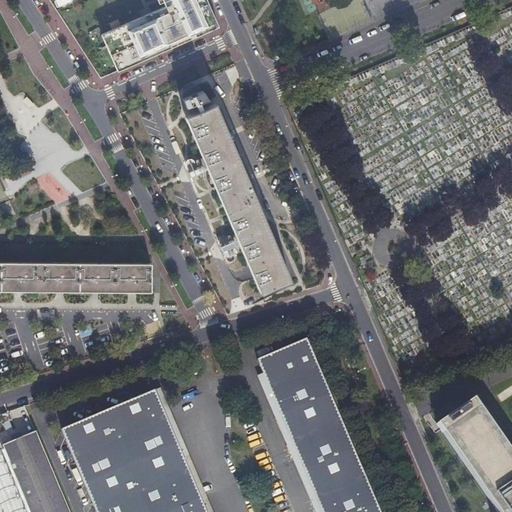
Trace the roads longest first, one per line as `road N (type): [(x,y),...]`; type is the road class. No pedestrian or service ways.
road 1 (residential): [(19,0),(100,126),(213,333)]
road 2 (residential): [(350,290),(444,511)]
road 3 (residential): [(263,83),(350,290)]
road 4 (residential): [(213,333),(0,400)]
road 5 (residential): [(452,0),(263,83)]
road 6 (residential): [(350,290),(213,333)]
